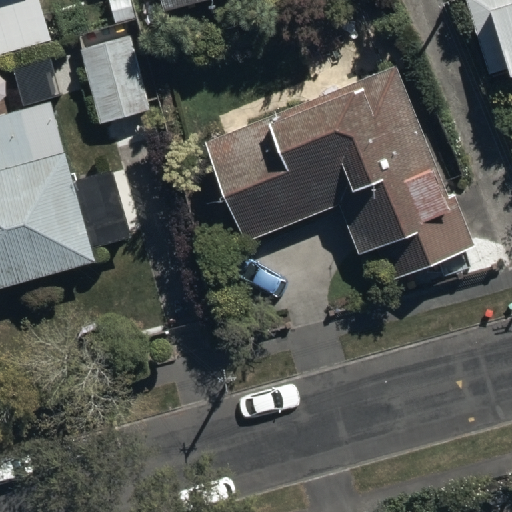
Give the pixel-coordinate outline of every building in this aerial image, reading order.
[(0,0),(0,45),(52,31),(42,0),(0,0)] [(511,0),(468,0),(487,65),(511,58),(511,0)] [(149,100),(127,24),(75,38),(96,115),(149,100)] [(474,247),(393,55),(295,96),(206,133),(247,230),(336,192),(376,288),(474,247)] [(0,102),(0,269),(96,245),(57,89),(0,102)]
